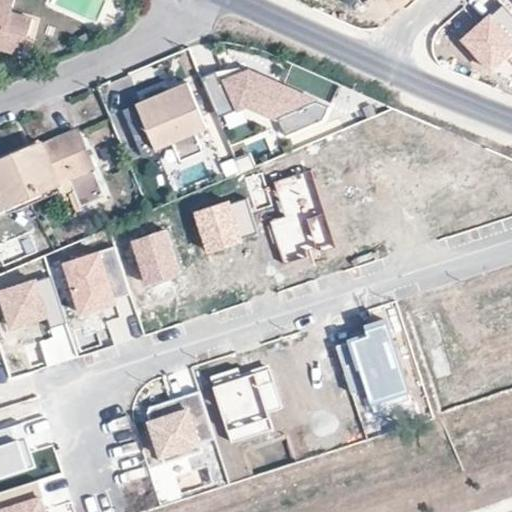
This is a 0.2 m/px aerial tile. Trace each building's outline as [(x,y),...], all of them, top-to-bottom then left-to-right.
[(12,11),(15,0),(0,0),(0,48),(23,55),(30,31),(8,25),(12,11)] [(485,18),(462,40),(491,71),(511,51),(511,16),(503,7),(494,15),(491,13),(485,18)] [(30,31),(34,17),(12,11),(8,25),(30,31)] [(227,98),(212,104),(220,120),(249,106),(278,119),(285,136),(323,120),(329,107),(249,73),(221,86),(227,98)] [(209,129),(189,82),(170,90),(125,110),(144,154),(173,142),(181,161),(213,147),(206,130),(209,129)] [(106,196),(77,130),(43,145),(42,144),(24,151),(0,161),(0,207),(3,206),(3,208),(68,181),(80,208),(106,196)] [(257,168),(252,155),(236,162),(242,174),(257,168)] [(330,244),(306,171),(274,181),(284,214),(269,219),(282,260),(311,250),(330,244)] [(255,231),(245,200),(232,204),(231,200),(194,212),(208,254),(233,246),(245,242),(243,235),(255,231)] [(166,228),(131,240),(146,285),(166,278),(181,273),(166,228)] [(116,247),(63,263),(79,313),(106,304),(131,297),(116,247)] [(66,321),(50,277),(40,281),(38,277),(0,290),(0,299),(11,331),(40,321),(49,318),(52,326),(66,321)] [(408,391),(387,321),(367,327),(369,335),(363,337),(353,340),(372,403),(408,391)] [(308,351),(288,357),(309,427),(346,416),(327,354),(316,357),(310,359),(308,351)] [(212,375),(215,384),(240,377),(237,368),(212,375)] [(240,377),(215,384),(232,442),(274,429),(269,413),(281,410),(268,369),(248,375),(240,377)] [(176,399),(149,407),(147,417),(160,458),(203,448),(202,440),(214,437),(199,392),(176,399)] [(0,477),(36,466),(29,446),(26,436),(15,439),(11,427),(0,430),(0,477)] [(48,511),(46,503),(39,481),(0,493),(0,511),(48,511)]
